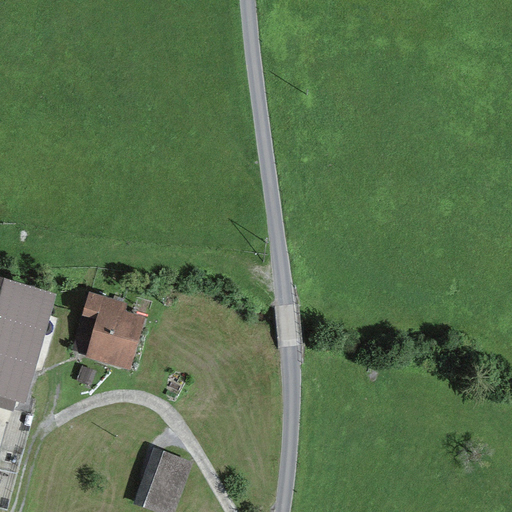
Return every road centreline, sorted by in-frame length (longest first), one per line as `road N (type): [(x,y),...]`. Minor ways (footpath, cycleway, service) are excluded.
road 1 (unclassified): [(248,0),(289,339),(292,414),(281,511)]
road 2 (track): [(14,511),(39,435),(88,402),(113,396),(152,400),(178,421),(232,511)]
